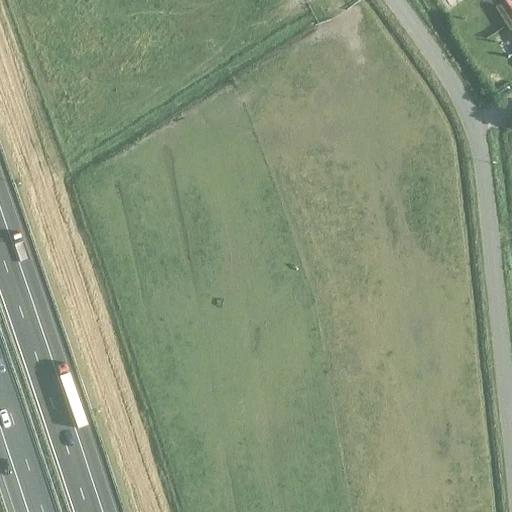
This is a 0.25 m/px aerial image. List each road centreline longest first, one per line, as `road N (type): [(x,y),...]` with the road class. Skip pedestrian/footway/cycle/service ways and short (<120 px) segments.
road 1 (unclassified): [(511,457),(478,146),(452,85),(394,0)]
road 2 (motorway): [(94,511),(0,232)]
